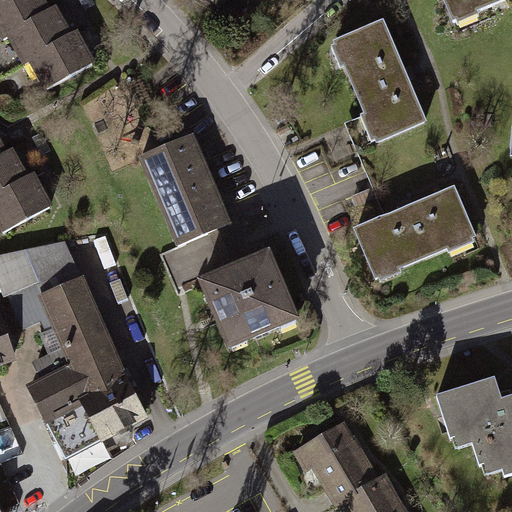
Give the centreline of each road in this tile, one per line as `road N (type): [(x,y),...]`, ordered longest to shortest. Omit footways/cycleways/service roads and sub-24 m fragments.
road 1 (residential): [(361,358),(278,176),(224,90),(146,0)]
road 2 (tertiary): [(361,358),(255,406),(86,511)]
road 3 (tertiary): [(511,305),(361,358)]
